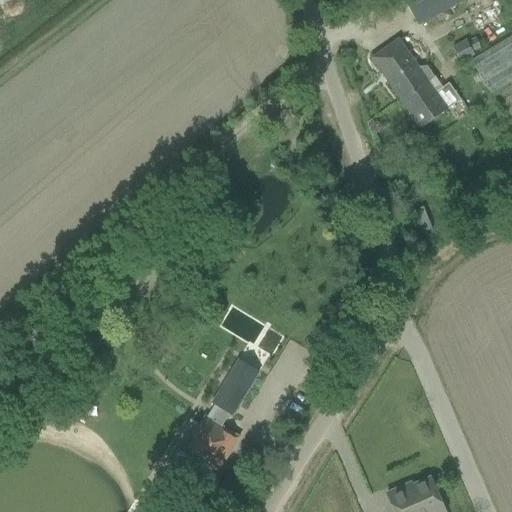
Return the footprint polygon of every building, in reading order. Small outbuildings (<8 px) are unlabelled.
[(403,0),(418,26),(465,0),(403,0)] [(471,61),(490,94),(511,80),(511,36),(471,61)] [(370,59),(420,129),(460,100),(448,83),(441,88),(426,67),(417,68),(397,40),(370,59)] [(466,42),(452,49),(459,62),(473,55),(470,50),(478,46),(475,40),(467,44),(466,42)] [(96,323),(80,302),(59,318),(76,339),(96,323)] [(236,439),(220,429),(229,415),(232,417),(258,373),(238,361),(211,404),(218,408),(209,423),(204,420),(199,427),(190,421),(175,445),(194,456),(185,471),(204,483),(213,467),(217,469),(236,439)] [(443,511),(429,478),(404,489),(403,486),(386,494),(393,511),(443,511)]
